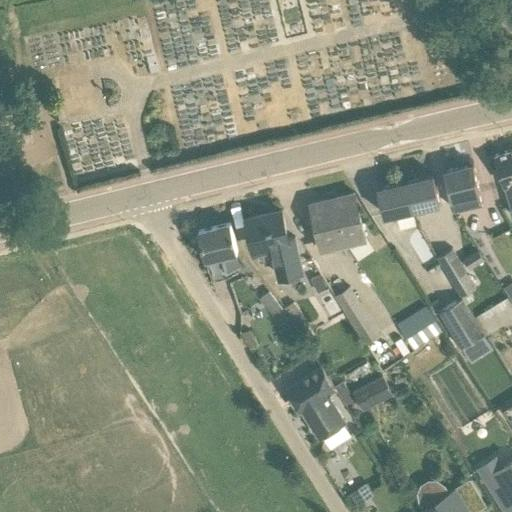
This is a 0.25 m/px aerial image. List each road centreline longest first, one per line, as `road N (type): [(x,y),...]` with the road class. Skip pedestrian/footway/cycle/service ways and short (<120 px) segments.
road 1 (tertiary): [(129,199),(511,111)]
road 2 (residential): [(332,511),(129,199)]
road 3 (tertiary): [(0,232),(129,199)]
